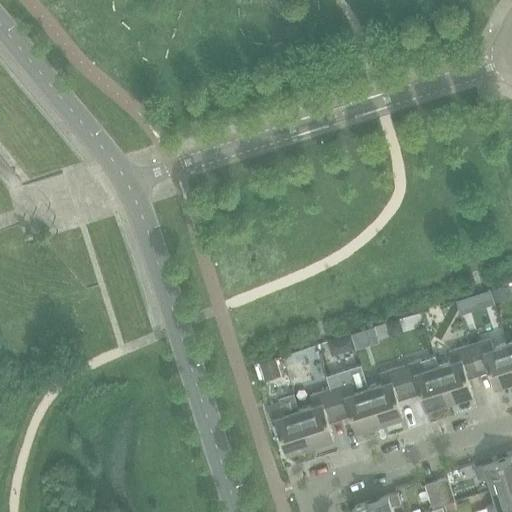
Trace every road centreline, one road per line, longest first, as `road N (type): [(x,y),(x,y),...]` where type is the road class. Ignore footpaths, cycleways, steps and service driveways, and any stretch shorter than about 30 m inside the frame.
road 1 (residential): [(126,182),(503,60)]
road 2 (tertiary): [(234,511),(126,182)]
road 3 (residential): [(310,511),(307,502),(320,491),(511,427)]
road 4 (tertiary): [(126,182),(0,25)]
